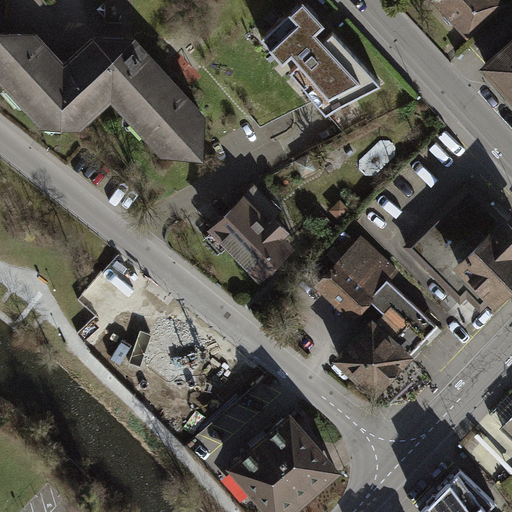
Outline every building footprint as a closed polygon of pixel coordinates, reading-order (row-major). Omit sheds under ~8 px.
[(490,0),(436,0),(435,1),(465,36),(498,8),(490,0)] [(315,15),(278,50),(329,104),(377,79),(315,15)] [(0,33),(0,74),(43,121),(80,122),(111,94),(163,150),(200,151),(201,113),(176,86),(171,90),(122,38),(105,38),(61,78),(56,73),(63,66),(34,34),(0,33)] [(511,39),(485,64),(511,92),(511,39)] [(441,283),(460,300),(469,292),(480,303),(490,294),(495,298),(511,281),(511,227),(470,185),(408,246),(442,280),(441,283)] [(296,233),(251,187),(209,228),(254,274),(296,233)] [(372,324),(341,357),(357,373),(355,377),(355,382),(358,386),(362,389),(368,390),(372,387),(375,390),(396,368),(399,371),(427,341),(423,338),(436,324),(387,279),(396,269),(363,239),(357,244),(349,237),(340,247),(348,254),(320,284),(352,313),(368,296),(386,312),(380,319),(388,327),(387,328),(397,337),(392,342),(372,324)] [(152,332),(131,356),(182,401),(220,358),(180,322),(163,341),(152,332)] [(329,463),(289,416),(235,463),(276,510),(277,511),(283,511),(334,468),(329,463)] [(511,418),(503,427),(511,435),(511,418)] [(460,468),(420,509),(422,511),(494,511),(490,506),(495,502),(460,468)]
